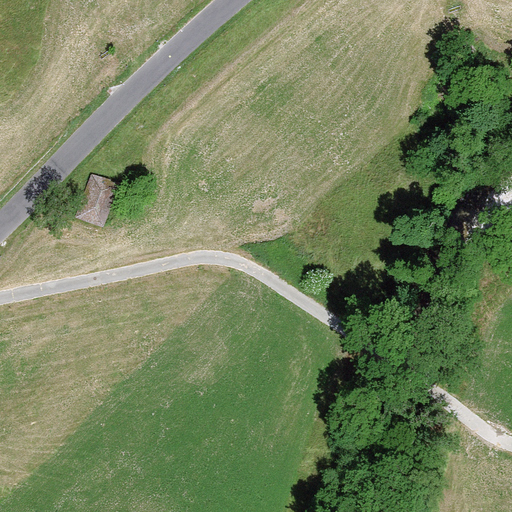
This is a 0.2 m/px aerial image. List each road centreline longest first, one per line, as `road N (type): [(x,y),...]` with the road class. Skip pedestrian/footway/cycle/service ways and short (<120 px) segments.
road 1 (track): [(0,302),(192,258),(247,262),(481,433),(511,445)]
road 2 (tertiary): [(236,0),(128,95),(0,226)]
